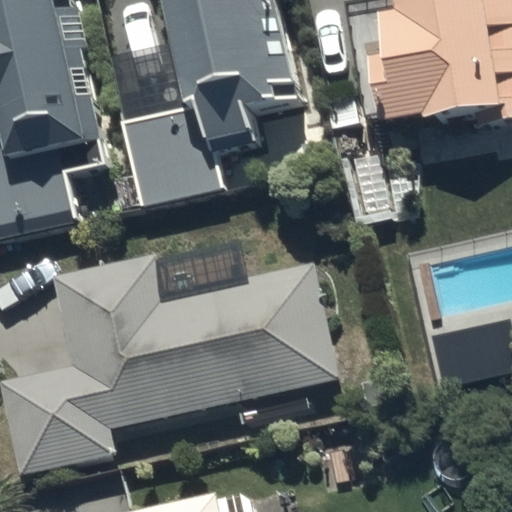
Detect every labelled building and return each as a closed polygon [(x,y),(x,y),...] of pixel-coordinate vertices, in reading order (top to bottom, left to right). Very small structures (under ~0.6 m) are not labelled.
[(76,11),(73,0),(0,0),(0,243),(79,230),(71,177),(109,170),(83,10),(76,11)] [(162,0),(185,113),(122,126),(139,213),(225,196),(217,158),(264,149),(258,118),(304,109),(282,0),(262,0),(240,4),(239,0),(162,0)] [(511,0),(375,0),(386,65),(371,67),(383,137),(481,120),(483,133),(511,128),(511,0)] [(1,389),(19,481),(116,461),(111,435),(344,389),(320,266),(168,296),(161,259),(58,280),(76,374),(1,389)] [(218,506),(217,499),(155,511),(256,511),(254,498),(218,506)]
